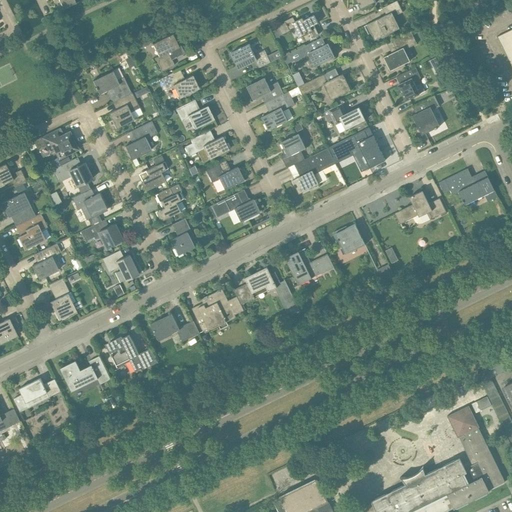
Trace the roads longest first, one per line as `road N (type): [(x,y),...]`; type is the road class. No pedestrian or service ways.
road 1 (tertiary): [(511,276),(30,511)]
road 2 (tertiary): [(92,511),(511,308)]
road 3 (residential): [(291,227),(204,48),(303,0)]
road 4 (residential): [(0,148),(79,108),(170,286)]
road 5 (residential): [(332,0),(414,166)]
road 6 (residential): [(47,348),(170,286)]
road 7 (residential): [(291,227),(414,166)]
road 8 (residential): [(170,286),(291,227)]
